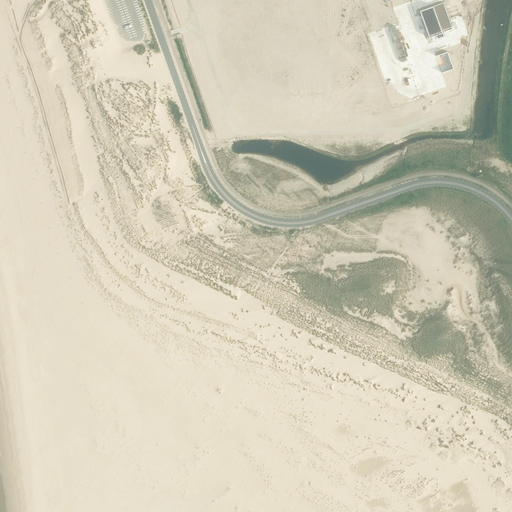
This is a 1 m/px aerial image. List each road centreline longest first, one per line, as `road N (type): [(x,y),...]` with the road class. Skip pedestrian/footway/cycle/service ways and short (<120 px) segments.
road 1 (unclassified): [(199,146),(222,195),(272,224),(316,222),(442,184),(477,193),(511,223)]
road 2 (unclassified): [(511,215),(480,189),(441,179),(308,219),(272,219),(227,194),(199,146)]
road 3 (unclassified): [(199,146),(147,0)]
